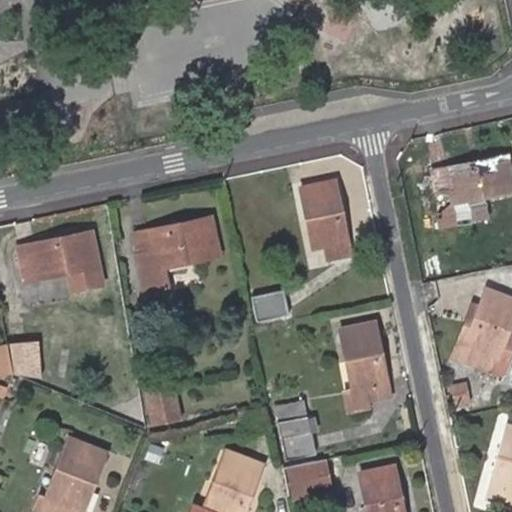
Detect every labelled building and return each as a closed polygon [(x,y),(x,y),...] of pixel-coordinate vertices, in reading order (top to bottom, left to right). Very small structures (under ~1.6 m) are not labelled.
[(511,185),(506,156),(432,170),(437,193),(450,190),(452,201),(511,189),(511,185)] [(300,188),(313,247),(323,244),(326,257),(349,253),(334,181),(300,188)] [(210,215),(135,231),(139,250),(134,251),(144,293),(164,289),(160,267),(219,255),(210,215)] [(91,231),(19,247),(23,268),(36,266),(38,278),(98,265),(91,231)] [(288,313),(284,287),(253,293),(258,319),(288,313)] [(511,298),(485,289),(459,358),(480,365),(485,354),(497,358),(511,318),(511,298)] [(340,330),(351,389),(364,387),(366,399),(389,394),(374,322),(340,330)] [(15,343),(18,373),(44,376),(42,340),(15,343)] [(182,415),(175,379),(147,383),(155,421),(182,415)] [(462,382),(451,385),(455,407),(466,405),(462,382)] [(366,399),(364,387),(351,389),(344,392),(348,412),(367,407),(366,399)] [(275,407),(285,459),(315,453),(304,400),(275,407)] [(242,436),(272,430),(266,406),(237,413),(242,436)] [(511,429),(503,427),(485,498),(511,506),(511,429)] [(34,507),(46,511),(82,511),(105,454),(68,439),(44,496),(39,494),(34,507)] [(242,511),(261,464),(224,450),(202,510),(196,509),(195,511),(242,511)] [(323,464),(290,471),(295,495),(328,487),(323,464)] [(403,511),(394,467),(359,474),(367,511),(403,511)]
